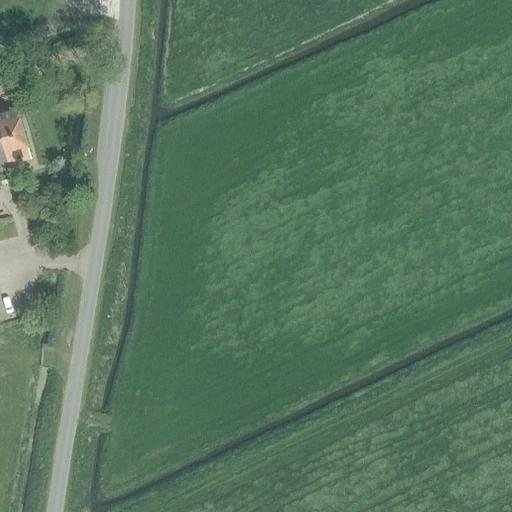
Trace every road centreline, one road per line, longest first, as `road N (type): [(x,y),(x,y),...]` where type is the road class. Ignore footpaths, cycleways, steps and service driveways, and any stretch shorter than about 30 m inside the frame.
road 1 (unclassified): [(56,511),(127,0)]
road 2 (unknown): [(122,47),(0,74)]
